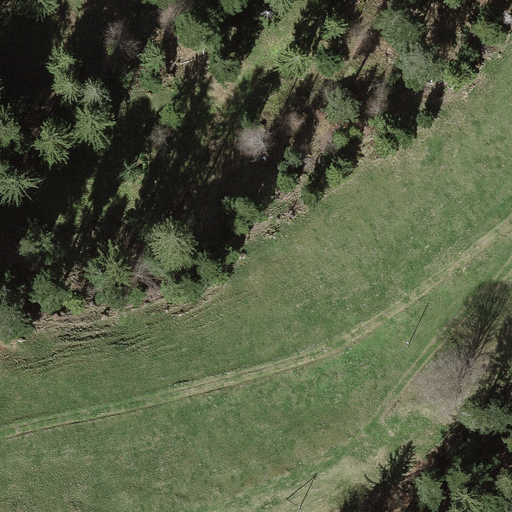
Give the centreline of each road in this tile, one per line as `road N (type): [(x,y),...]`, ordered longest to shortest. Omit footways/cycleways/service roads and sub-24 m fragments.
road 1 (track): [(511,219),(369,332),(236,385),(0,437)]
road 2 (track): [(511,255),(348,446),(204,511)]
